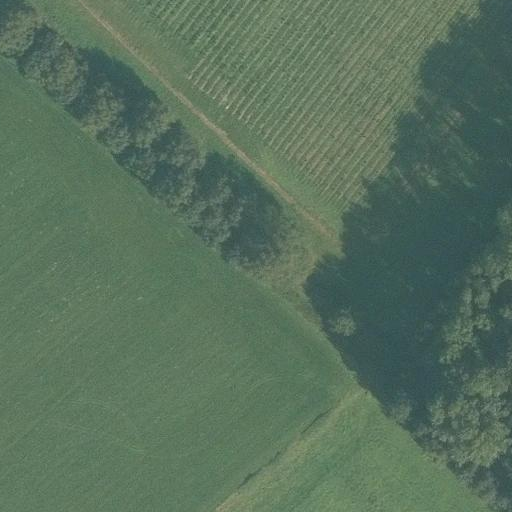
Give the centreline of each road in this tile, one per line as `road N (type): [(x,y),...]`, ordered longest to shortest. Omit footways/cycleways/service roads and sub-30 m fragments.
road 1 (track): [(394,367),(1,0)]
road 2 (track): [(511,468),(394,367)]
